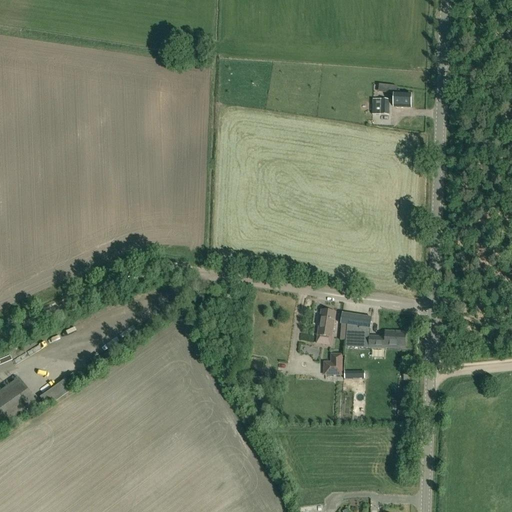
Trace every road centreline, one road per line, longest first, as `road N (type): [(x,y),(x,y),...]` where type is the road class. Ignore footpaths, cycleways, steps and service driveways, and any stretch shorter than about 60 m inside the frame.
road 1 (secondary): [(432,310),(444,0)]
road 2 (unclassified): [(432,310),(184,268)]
road 3 (secondary): [(424,511),(432,310)]
road 4 (track): [(0,334),(149,268),(184,268)]
